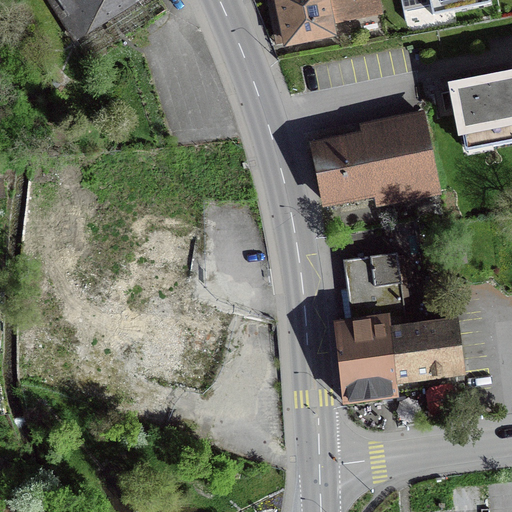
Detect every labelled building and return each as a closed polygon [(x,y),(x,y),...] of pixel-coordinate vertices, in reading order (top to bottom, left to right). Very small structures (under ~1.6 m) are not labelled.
[(46,0),(76,43),(140,0),(46,0)] [(273,0),(284,50),(338,39),(335,25),(383,16),(380,0),(273,0)] [(490,0),(400,0),(403,12),(430,6),(432,18),(492,5),(490,0)] [(511,75),(447,88),(458,142),(463,141),(465,155),(511,146),(511,75)] [(442,197),(425,112),(359,125),(361,134),(309,144),(322,211),(340,208),(341,213),(375,206),(375,210),(442,197)] [(50,185),(28,182),(20,236),(43,239),(50,185)] [(138,183),(120,183),(120,204),(139,203),(138,183)] [(78,203),(78,184),(57,184),(57,203),(78,203)] [(201,228),(145,219),(136,272),(192,282),(201,228)] [(345,323),(404,316),(406,316),(405,304),(416,303),(414,284),(402,285),(399,254),(343,260),(347,290),(341,290),(345,323)] [(20,384),(69,397),(77,367),(96,298),(47,284),(20,384)] [(140,294),(136,308),(96,298),(77,367),(223,406),(249,311),(215,302),(214,305),(178,295),(178,292),(153,285),(150,296),(140,294)] [(333,324),(343,408),(399,402),(397,389),(466,381),(458,321),(405,327),(404,316),(345,323),(333,324)] [(387,429),(387,410),(372,410),(372,429),(387,429)] [(0,508),(3,511),(11,511),(14,503),(20,498),(14,492),(9,496),(1,497),(0,498),(0,508)]
